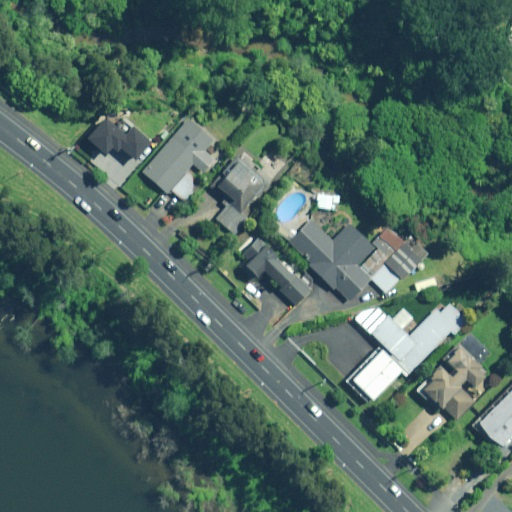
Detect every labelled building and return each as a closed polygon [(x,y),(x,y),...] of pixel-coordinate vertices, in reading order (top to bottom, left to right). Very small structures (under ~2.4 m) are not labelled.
[(122,152),(134,163),(150,145),(132,129),(124,137),(105,120),(86,140),(105,157),(111,150),(111,151),(112,152),(112,153),(113,153),(114,154),(115,155),(116,155),(117,155),(118,155),(119,154),(120,154),(121,153),(122,153),(122,152)] [(211,140),(190,123),(174,144),(164,156),(160,152),(143,173),(166,192),(190,163),(203,174),(213,161),(201,152),(211,140)] [(243,212),(272,180),(245,155),(214,188),(232,205),(218,220),(234,234),(249,218),(243,212)] [(199,184),(187,173),(171,191),(184,202),(199,184)] [(341,197),(319,194),(317,208),(339,211),(341,197)] [(332,242),(313,221),(289,243),(333,290),(336,288),(349,303),(372,282),(358,267),(374,252),(350,225),(332,242)] [(281,250),(268,238),(261,245),(257,241),(243,257),(248,261),(241,270),(255,282),(264,272),(282,288),(279,291),(296,306),(310,291),(273,258),(281,250)] [(400,279),(385,265),(371,279),(386,294),(400,279)] [(467,323),(449,305),(440,313),(436,310),(409,337),(402,330),(413,319),(402,309),(391,320),(387,316),(370,333),(382,345),(346,382),(368,404),(401,372),(407,378),(451,332),(454,335),(467,323)] [(487,376),(459,347),(445,361),(454,369),(448,375),(441,369),(422,387),(420,384),(414,390),(425,401),(431,396),(455,420),(474,402),(458,386),(465,379),(474,389),(487,376)] [(511,435),(511,389),(477,425),(500,448),(511,435)]
